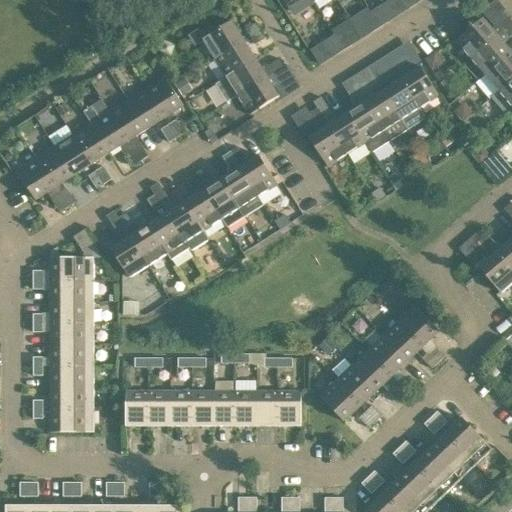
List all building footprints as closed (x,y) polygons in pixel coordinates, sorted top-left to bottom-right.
[(314,4),(311,0),(284,0),(295,16),(314,4)] [(417,4),(414,0),(403,0),(409,9),(417,4)] [(378,8),(371,13),(381,28),(388,23),(378,8)] [(369,9),(361,14),(373,32),(381,28),(371,13),(369,9)] [(221,10),(215,13),(219,20),(225,16),(221,10)] [(511,22),(507,17),(497,25),(503,32),(511,24),(511,22)] [(456,42),(471,59),(497,37),(482,20),(456,42)] [(203,41),(215,60),(244,42),(232,22),(214,34),(198,30),(188,36),(195,47),(203,41)] [(256,23),(246,30),(250,37),(261,31),(256,23)] [(511,36),(511,24),(503,32),(509,39),(511,36)] [(340,28),(333,32),(335,36),(341,46),(344,51),(352,46),(340,28)] [(261,31),(250,37),(255,45),(266,38),(261,31)] [(335,36),(327,40),(337,56),(344,51),(341,46),(335,36)] [(471,59),(485,75),(511,53),(497,37),(471,59)] [(215,60),(227,78),(255,60),(244,42),(215,60)] [(394,51),(386,56),(390,62),(397,73),(401,80),(420,109),(439,96),(421,68),(411,73),(409,69),(405,68),(398,58),(394,51)] [(438,53),(426,61),(433,72),(445,64),(438,53)] [(485,76),(476,84),(490,100),(491,98),(492,97),(499,92),(511,80),(511,54),(511,53),(485,75),(485,76)] [(386,56),(379,61),(390,78),(389,82),(391,86),(383,91),(408,130),(426,119),(420,109),(401,80),(397,73),(390,62),(386,56)] [(227,103),(238,96),(284,67),(279,59),(269,66),(265,66),(261,68),(255,60),(227,78),(216,85),(227,103)] [(284,67),(238,96),(250,115),(279,97),(273,88),(278,86),(278,81),(289,75),(284,67)] [(358,75),(350,79),(354,86),(390,142),(408,130),(383,91),(373,98),(362,81),(358,75)] [(165,78),(146,90),(164,119),(183,107),(165,78)] [(350,79),(342,84),(346,91),(353,101),(352,105),(355,109),(347,115),(365,143),(365,144),(371,154),(390,142),(354,86),(350,79)] [(492,97),(491,98),(506,115),(511,109),(511,80),(499,92),(492,97)] [(186,81),(175,87),(182,97),(192,91),(186,81)] [(146,90),(128,101),(146,130),(164,119),(146,90)] [(321,98),(314,103),(317,109),(324,119),(328,126),(347,155),(365,144),(365,143),(347,115),(339,120),(336,115),(332,115),(321,98)] [(102,101),(84,113),(91,125),(110,154),(121,147),(133,166),(140,162),(132,149),(128,142),(110,113),(103,103),(102,101)] [(128,101),(110,113),(128,142),(132,149),(140,162),(148,157),(136,137),(146,130),(128,101)] [(65,104),(57,109),(62,117),(70,113),(65,104)] [(471,114),(467,109),(458,108),(455,111),(463,120),(466,118),(471,114)] [(319,132),(309,138),(328,167),(347,155),(328,126),(324,119),(317,109),(310,114),(317,124),(316,128),(319,132)] [(176,121),(168,126),(176,139),(184,134),(176,121)] [(91,125),(73,136),(92,165),(110,154),(91,125)] [(168,126),(161,131),(169,143),(176,139),(168,126)] [(449,132),(439,138),(445,148),(455,141),(449,132)] [(466,133),(456,140),(462,148),(472,140),(466,133)] [(73,136),(55,148),(73,177),(92,165),(73,136)] [(438,140),(430,144),(437,154),(444,149),(438,140)] [(55,148),(37,159),(55,188),(60,195),(68,208),(75,203),(63,183),(73,177),(55,148)] [(238,148),(230,153),(237,163),(245,158),(238,148)] [(484,153),(475,152),(472,155),(473,156),(480,164),(483,161),(488,158),(484,153)] [(230,175),(222,180),(246,217),(264,206),(258,197),(240,168),(237,163),(230,153),(223,157),(229,168),(229,172),(230,175)] [(498,154),(482,167),(489,174),(504,162),(498,154)] [(259,156),(240,168),(258,197),(278,185),(259,156)] [(37,159),(17,171),(36,200),(55,188),(37,159)] [(104,167),(96,172),(104,185),(112,180),(104,167)] [(201,171),(194,176),(200,186),(204,191),(222,220),(227,229),(246,217),(222,180),(214,185),(212,182),(208,182),(201,171)] [(104,185),(96,172),(89,177),(97,189),(104,185)] [(396,175),(389,179),(393,187),(399,183),(400,182),(396,175)] [(194,176),(186,181),(193,191),(200,186),(194,176)] [(158,184),(151,188),(155,196),(162,206),(167,215),(185,243),(189,250),(191,252),(209,240),(204,232),(185,203),(177,208),(173,202),(170,201),(158,184)] [(380,190),(372,195),(378,203),(386,198),(380,190)] [(204,191),(185,203),(204,232),(222,220),(204,191)] [(60,195),(52,200),(60,212),(68,208),(60,195)] [(155,196),(148,200),(154,211),(162,206),(155,196)] [(114,212),(107,217),(118,234),(117,238),(121,244),(112,250),(130,279),(149,266),(131,238),(125,229),(119,219),(114,212)] [(126,214),(119,219),(125,229),(133,225),(126,214)] [(160,219),(149,226),(167,255),(171,261),(189,250),(185,243),(167,215),(160,219)] [(284,215),(274,222),(280,231),(290,225),(284,215)] [(149,226),(131,238),(149,266),(167,255),(149,226)] [(86,231),(74,238),(85,253),(85,258),(94,258),(94,259),(103,259),(86,231)] [(478,232),(471,238),(484,253),(484,257),(488,261),(479,268),(501,294),(511,284),(511,271),(483,238),(478,232)] [(490,232),(483,238),(511,271),(511,239),(505,246),(502,242),(498,241),(490,232)] [(51,258),(51,281),(94,281),(94,259),(94,258),(85,258),(51,258)] [(33,273),(33,282),(43,282),(43,273),(33,273)] [(51,281),(51,302),(94,302),(94,281),(51,281)] [(43,282),(33,282),(33,291),(43,291),(43,282)] [(51,302),(51,324),(94,324),(94,302),(51,302)] [(416,306),(400,321),(424,347),(440,331),(416,306)] [(34,316),(34,325),(43,325),(43,316),(34,316)] [(400,321),(384,337),(408,362),(424,347),(400,321)] [(51,324),(51,346),(94,346),(94,324),(51,324)] [(43,325),(34,325),(34,334),(43,334),(43,325)] [(384,337),(368,352),(392,377),(408,362),(384,337)] [(326,339),(319,346),(326,354),(333,347),(326,339)] [(51,346),(51,367),(94,367),(94,346),(51,346)] [(436,347),(429,353),(439,363),(445,357),(436,347)] [(368,352),(352,367),(376,392),(392,377),(368,352)] [(439,363),(429,353),(422,359),(432,370),(439,363)] [(235,365),(235,356),(222,356),(222,365),(235,365)] [(249,364),(249,356),(235,356),(235,365),(249,364)] [(265,369),(279,369),(279,358),(265,358),(265,369)] [(279,358),(279,369),(292,369),(292,358),(279,358)] [(43,359),(34,359),(34,368),(43,368),(43,359)] [(149,369),(149,360),(135,360),(135,369),(149,369)] [(163,360),(149,360),(149,369),(163,369),(163,360)] [(192,369),(192,360),(178,360),(178,369),(192,369)] [(206,360),(192,360),(192,369),(206,369),(206,360)] [(492,366),(486,371),(494,380),(500,375),(492,366)] [(51,367),(51,389),(94,389),(94,367),(51,367)] [(352,367),(336,382),(360,407),(376,392),(352,367)] [(43,368),(34,368),(34,377),(43,377),(43,368)] [(404,377),(397,383),(407,393),(414,387),(404,377)] [(336,382),(320,397),(344,422),(360,407),(336,382)] [(407,393),(397,383),(391,389),(400,399),(407,393)] [(51,389),(51,410),(94,410),(94,389),(51,389)] [(192,392),(170,393),(170,427),(192,427),(192,392)] [(214,392),(192,392),(192,427),(214,427),(214,392)] [(236,392),(214,392),(214,427),(236,427),(236,392)] [(257,392),(236,392),(236,427),(257,427),(257,392)] [(279,392),(257,392),(257,427),(279,427),(279,392)] [(301,392),(279,392),(279,427),(301,427),(301,392)] [(148,427),(148,393),(126,393),(126,427),(148,427)] [(170,393),(148,393),(148,427),(170,427),(170,393)] [(34,406),(34,415),(43,415),(43,406),(34,406)] [(373,406),(366,412),(376,423),(382,416),(373,406)] [(94,410),(51,410),(51,433),(94,433),(94,410)] [(376,423),(366,412),(359,419),(369,429),(376,423)] [(438,412),(431,418),(441,428),(447,422),(438,412)] [(43,415),(34,415),(34,424),(43,424),(43,415)] [(441,428),(431,418),(424,424),(434,435),(441,428)] [(463,419),(447,434),(477,465),(492,450),(463,419)] [(447,434),(431,449),(461,480),(477,465),(447,434)] [(406,441),(400,448),(409,458),(416,452),(406,441)] [(409,458),(400,448),(393,454),(402,464),(409,458)] [(431,449),(415,464),(445,495),(461,480),(431,449)] [(415,464),(399,479),(429,511),(445,495),(415,464)] [(375,471),(368,478),(378,488),(384,481),(375,471)] [(378,488),(368,478),(362,484),(371,494),(378,488)] [(399,479),(383,494),(399,511),(427,511),(429,511),(399,479)] [(20,497),(29,497),(29,483),(20,483),(20,497)] [(29,483),(29,497),(38,497),(38,483),(29,483)] [(63,497),(72,497),(72,484),(63,484),(63,497)] [(72,484),(72,497),(81,497),(81,484),(72,484)] [(116,484),(107,484),(107,497),(116,497),(116,484)] [(125,484),(116,484),(116,497),(125,497),(125,484)] [(159,484),(150,484),(150,497),(159,497),(159,484)] [(168,484),(159,484),(159,497),(168,497),(168,484)] [(399,511),(383,494),(367,510),(369,511),(399,511)] [(247,511),(248,498),(239,498),(238,511),(247,511)] [(256,511),(257,498),(248,498),(247,511),(256,511)] [(290,511),(291,498),(282,498),(281,511),(290,511)] [(299,511),(300,498),(291,498),(290,511),(299,511)] [(333,511),(334,498),(325,498),(324,511),(333,511)] [(342,511),(343,498),(334,498),(333,511),(342,511)]
